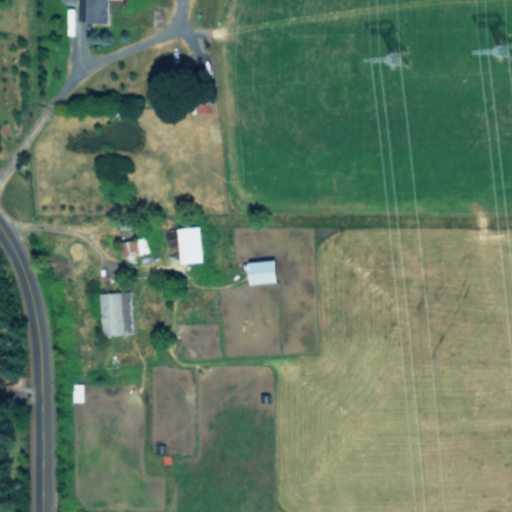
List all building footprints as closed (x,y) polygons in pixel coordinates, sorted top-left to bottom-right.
[(77,0),(77,21),(107,22),(107,0),(77,0)] [(176,228),(180,263),(203,261),(199,225),(176,228)] [(127,263),(136,261),(134,255),(150,251),(146,236),(121,242),(127,263)] [(277,281),(275,259),(248,261),(251,284),(277,281)] [(132,334),(131,291),(100,293),(101,335),(132,334)] [(84,401),(83,383),(72,383),(72,401),(84,401)]
